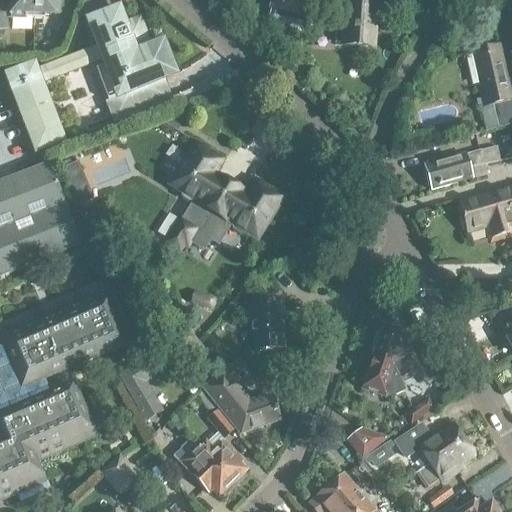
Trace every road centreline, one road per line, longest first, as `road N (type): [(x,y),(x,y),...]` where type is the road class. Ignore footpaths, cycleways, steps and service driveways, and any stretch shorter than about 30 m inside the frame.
road 1 (residential): [(248,511),(291,467),(333,359),(364,207)]
road 2 (residential): [(364,207),(335,145),(174,0)]
road 3 (residential): [(511,444),(435,305),(364,207)]
road 4 (residential): [(364,207),(378,114),(439,0)]
